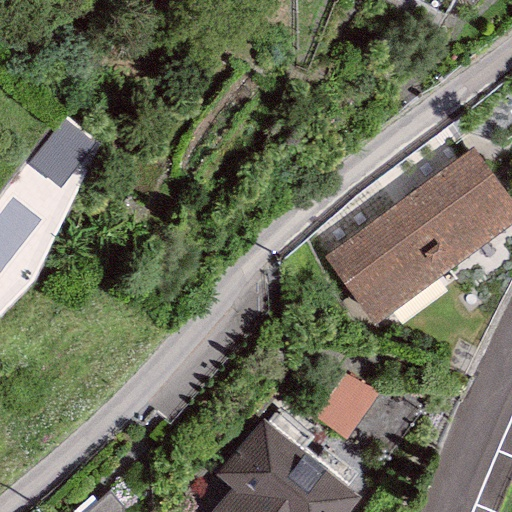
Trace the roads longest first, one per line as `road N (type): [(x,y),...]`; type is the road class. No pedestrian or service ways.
road 1 (residential): [(0,498),(24,483),(249,249),(511,34)]
road 2 (residential): [(511,352),(448,511)]
